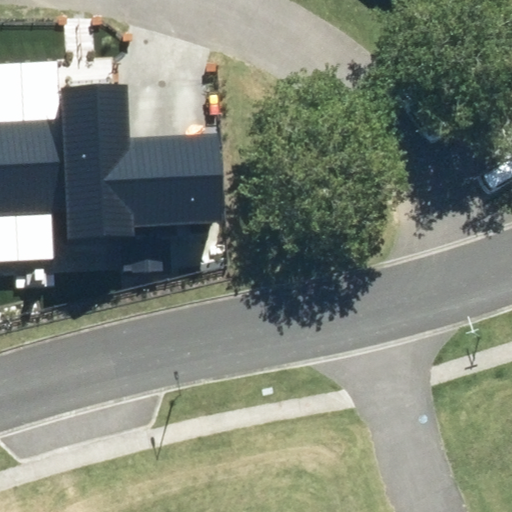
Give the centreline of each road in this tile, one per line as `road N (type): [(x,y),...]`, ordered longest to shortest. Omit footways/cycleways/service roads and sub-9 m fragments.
road 1 (residential): [(0,382),(373,300)]
road 2 (residential): [(493,264),(432,152),(364,72),(253,0)]
road 3 (residential): [(373,300),(447,511)]
road 4 (residential): [(373,300),(493,264)]
